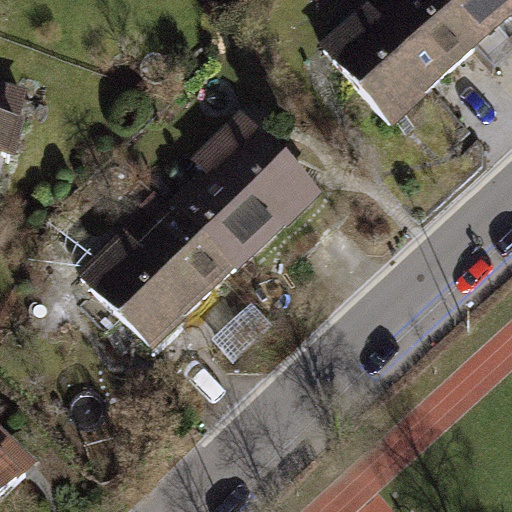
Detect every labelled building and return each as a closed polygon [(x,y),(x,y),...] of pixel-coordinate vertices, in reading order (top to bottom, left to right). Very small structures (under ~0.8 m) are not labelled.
[(409,139),(497,64),(439,0),(431,0),(397,29),(384,13),(336,54),(409,139)] [(511,0),(439,0),(497,64),(511,50),(511,0)] [(51,106),(0,91),(0,221),(13,175),(31,180),(51,106)] [(225,192),(194,222),(258,287),(335,214),(261,136),(214,181),(225,192)] [(174,366),(258,287),(194,222),(157,257),(142,242),(97,285),(174,366)] [(14,511),(39,489),(0,447),(0,511),(14,511)]
